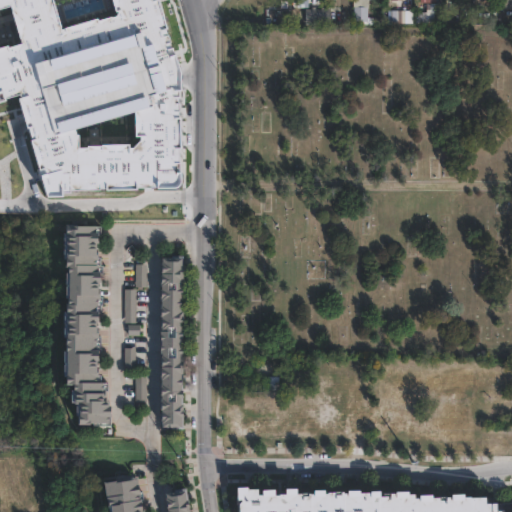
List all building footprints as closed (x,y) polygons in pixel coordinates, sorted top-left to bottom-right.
[(0,0),(147,0),(148,1),(147,3),(150,4),(171,76),(169,123),(171,123),(170,167),(164,166),(165,177),(170,177),(170,188),(166,193),(127,192),(127,194),(94,196),(94,194),(87,194),(87,196),(58,196),(58,199),(49,199),(49,201),(34,202),(31,204),(15,149),(14,149),(10,138),(12,135),(4,115),(0,116),(0,52),(8,50),(0,19),(0,0)] [(511,0),(511,9),(497,9),(497,0),(511,0)] [(365,23),(351,23),(351,8),(365,8),(365,23)] [(325,23),(301,23),(301,10),(325,10),(325,23)] [(440,24),(417,24),(417,11),(440,11),(440,24)] [(97,226),(97,235),(101,235),(101,245),(98,245),(98,273),(102,273),(102,285),(99,285),(99,307),(95,307),(95,314),(100,314),(100,325),(99,325),(98,353),(100,353),(100,364),(98,364),(98,375),(99,375),(99,377),(100,377),(100,384),(104,385),(105,404),(106,404),(106,407),(110,407),(110,409),(112,409),(112,420),(109,420),(109,427),(81,428),(80,408),(73,408),(73,399),(76,399),(76,388),(68,388),(70,270),(68,269),(68,257),(70,257),(72,234),(67,234),(67,228),(72,228),(72,226),(97,226)] [(180,256),(179,432),(167,432),(167,430),(154,430),(156,256),(180,256)] [(143,289),(134,289),(134,266),(143,266),(143,289)] [(134,291),(132,325),(119,324),(121,291),(134,291)] [(132,373),(121,373),(121,350),(132,350),(132,373)] [(278,364),(278,390),(262,390),(262,377),(256,377),(256,364),(278,364)] [(143,404),(133,405),(132,377),(142,376),(143,404)] [(137,498),(137,503),(141,503),(142,511),(107,511),(104,486),(137,481),(139,497),(137,498)] [(235,511),(235,505),(232,505),(232,490),(243,490),(243,492),(255,492),(255,497),(259,497),(259,492),(270,492),(270,497),(282,497),(282,492),(292,492),(293,496),(309,497),(310,493),(320,493),(320,496),(343,495),(343,493),(356,493),(356,495),(366,495),(366,493),(376,493),(376,499),(387,499),(387,496),(392,496),(392,494),(405,494),(405,497),(410,497),(411,501),(416,501),(416,498),(428,497),(428,500),(435,500),(435,502),(443,503),(443,500),(448,500),(448,497),(461,496),(461,499),(467,499),(467,501),(483,500),(482,506),(493,507),(493,511),(235,511)] [(165,511),(163,496),(182,493),(185,511),(165,511)]
